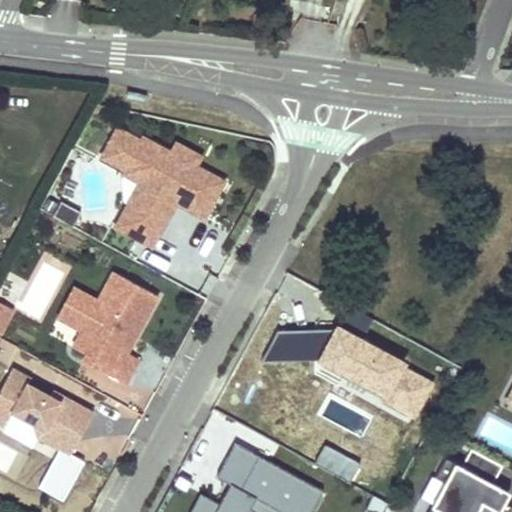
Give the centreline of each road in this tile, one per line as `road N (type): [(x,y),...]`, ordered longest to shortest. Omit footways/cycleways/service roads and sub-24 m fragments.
road 1 (residential): [(125,511),(289,213),(330,80)]
road 2 (tertiary): [(330,80),(0,41)]
road 3 (tertiary): [(470,98),(330,80)]
